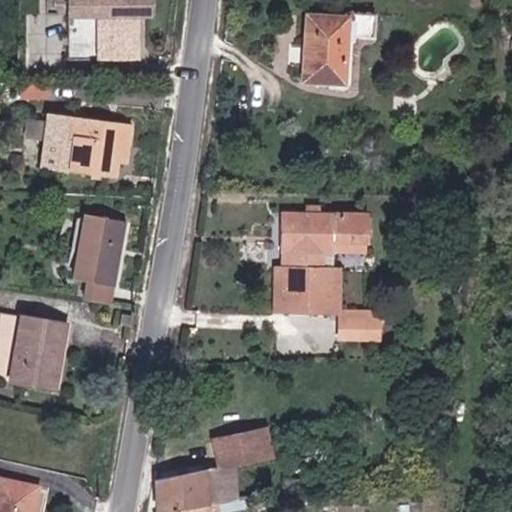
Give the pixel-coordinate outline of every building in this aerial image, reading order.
[(103,55),(146,54),(144,10),(157,9),(156,0),(74,0),(75,12),(102,11),(103,55)] [(305,16),(303,80),(346,81),(348,35),(376,36),(377,9),(348,8),(348,17),(305,16)] [(115,173),(119,156),(121,137),(133,141),(137,120),(62,107),(53,162),(115,173)] [(133,141),(121,137),(119,156),(130,159),(133,141)] [(272,309),(283,309),(333,309),(343,309),(343,264),(333,264),(321,264),(321,248),(336,248),(367,249),(367,235),(366,209),(281,209),(283,248),(292,247),(292,264),(283,264),(272,264),(272,309)] [(125,278),(133,222),(94,215),(85,273),(125,278)] [(243,241),(243,255),(265,256),(265,241),(243,241)] [(79,320),(35,312),(13,309),(1,374),(23,377),(68,385),(79,320)] [(342,316),(342,335),(380,335),(382,317),(342,316)] [(263,434),(254,434),(214,438),(216,467),(153,478),(154,511),(160,511),(214,504),(231,501),(227,464),(252,463),(264,462),(263,434)] [(0,511),(33,511),(40,485),(0,474),(0,511)]
